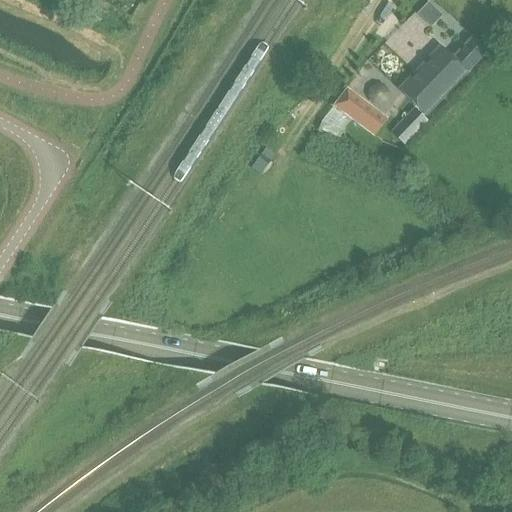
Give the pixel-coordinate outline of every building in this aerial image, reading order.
[(451,15),(435,31),(459,54),(475,37),(451,15)] [(463,60),(474,73),(493,55),(482,43),(463,60)] [(439,45),(398,89),(426,116),(468,73),(439,45)] [(333,106),(374,137),(388,119),(346,88),(333,106)] [(412,136),(399,123),(391,132),(404,144),(412,136)]
